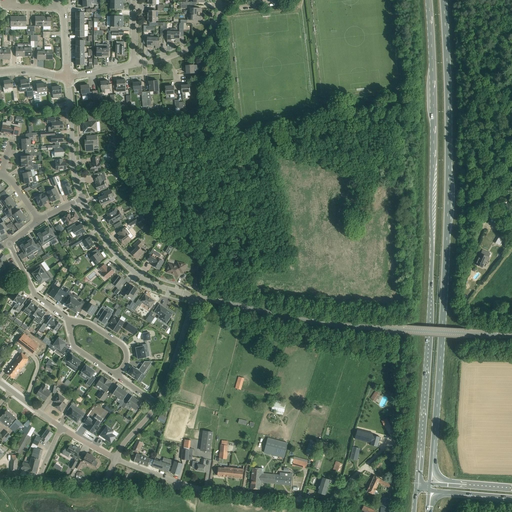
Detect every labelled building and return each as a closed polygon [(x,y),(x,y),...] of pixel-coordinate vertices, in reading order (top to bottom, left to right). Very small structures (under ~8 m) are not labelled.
[(101,9),(97,9),(97,12),(97,18),(94,19),(94,22),(98,22),(102,22),(102,12),(101,12),(101,9)] [(103,33),(103,30),(98,30),(94,30),(94,41),(97,41),(97,33),(103,33)] [(124,41),(121,41),(121,45),(117,45),(116,53),(120,53),(120,55),(119,55),(124,55),(124,41)] [(194,65),(186,66),(187,74),(194,73),(198,73),(197,65),(194,65)] [(27,95),(33,95),(33,91),(32,86),(29,86),(28,79),(20,81),(21,88),(26,87),(27,93),(27,95)] [(126,87),(125,80),(117,80),(117,84),(116,84),(117,92),(126,91),(125,87),(126,87)] [(109,81),(101,82),(102,90),(102,92),(105,92),(105,89),(110,89),(109,81)] [(159,94),(158,81),(149,81),(149,85),(149,86),(150,86),(150,92),(154,91),(154,94),(159,94)] [(142,92),(141,82),(133,83),(134,90),(139,90),(139,95),(142,95),(142,92)] [(33,91),(33,95),(34,102),(40,101),(39,92),(46,92),(45,83),(36,84),(37,91),(33,91)] [(90,92),(89,85),(81,86),(82,97),(88,96),(88,98),(94,98),(94,99),(98,99),(97,91),(93,91),(90,92)] [(190,85),(182,85),(182,98),(186,98),(185,92),(190,92),(190,85)] [(60,86),(51,87),(53,98),(57,98),(61,97),(60,86)] [(174,86),(166,87),(166,89),(166,90),(166,95),(170,95),(170,97),(174,97),(174,86)] [(48,128),(48,132),(53,131),(53,129),(62,128),(62,122),(58,122),(58,121),(55,121),(54,117),(45,118),(45,123),(51,123),(52,126),(49,126),(49,128),(48,128)] [(4,132),(7,133),(9,121),(6,121),(6,123),(2,122),(1,133),(4,133),(4,132)] [(96,122),(83,123),(84,132),(97,131),(96,122)] [(15,124),(13,135),(19,136),(21,123),(18,123),(18,125),(15,124)] [(51,143),(55,143),(55,145),(60,145),(60,142),(63,142),(63,134),(54,135),(54,131),(53,131),(48,132),(40,132),(40,137),(51,136),(51,143)] [(85,140),(86,151),(94,151),(93,145),(97,145),(97,135),(88,136),(88,140),(85,140)] [(32,149),(32,152),(37,152),(37,149),(34,149),(34,147),(30,147),(30,144),(21,145),(22,150),(32,149)] [(63,148),(54,148),(54,152),(51,152),(52,157),(54,157),(63,156),(63,153),(64,153),(64,151),(63,151),(63,148)] [(99,162),(99,156),(93,157),(93,162),(94,162),(94,163),(90,164),(91,171),(101,170),(100,162),(99,162)] [(63,162),(63,159),(55,159),(56,163),(55,163),(56,170),(66,169),(65,162),(63,162)] [(31,161),(22,162),(23,167),(32,167),(32,170),(38,169),(37,165),(31,164),(31,161)] [(104,172),(94,174),(95,178),(97,183),(95,184),(98,191),(106,188),(104,181),(106,180),(104,172)] [(32,177),(23,179),(25,184),(28,183),(29,187),(37,184),(35,176),(32,177)] [(58,176),(55,178),(57,184),(59,189),(62,188),(65,195),(72,193),(68,183),(61,186),(58,176)] [(59,198),(55,188),(47,192),(52,202),(59,198)] [(114,196),(111,189),(103,192),(104,196),(98,198),(99,198),(98,198),(99,201),(100,200),(101,205),(111,202),(109,198),(114,196)] [(41,194),(35,197),(40,206),(46,203),(45,201),(48,200),(44,193),(41,194)] [(0,203),(2,207),(5,205),(12,200),(9,196),(1,202),(0,200),(0,203)] [(4,213),(6,215),(12,211),(11,209),(16,205),(12,200),(5,205),(7,208),(4,210),(5,212),(4,213)] [(119,213),(116,207),(107,213),(109,216),(106,218),(111,224),(122,218),(119,213)] [(12,222),(15,220),(15,219),(22,214),(19,210),(14,213),(12,211),(6,215),(8,218),(9,217),(12,222)] [(79,218),(75,213),(71,215),(70,214),(63,218),(67,226),(74,221),(79,218)] [(15,219),(15,220),(17,222),(14,224),(18,230),(21,228),(19,224),(25,219),(22,214),(15,219)] [(130,226),(138,221),(135,217),(128,222),(130,226)] [(60,224),(55,227),(59,233),(64,230),(60,224)] [(76,227),(75,224),(67,229),(70,233),(74,231),(78,238),(82,236),(81,234),(86,231),(83,227),(82,226),(82,225),(81,224),(76,227)] [(47,227),(43,230),(50,241),(59,236),(55,231),(53,233),(49,227),(48,229),(47,227)] [(130,234),(125,228),(118,233),(120,236),(118,237),(124,245),(131,239),(128,235),(130,234)] [(50,241),(43,230),(39,232),(40,233),(38,234),(42,239),(39,241),(42,247),(50,241)] [(94,245),(89,237),(83,241),(87,249),(94,245)] [(30,239),(26,241),(33,253),(41,248),(38,243),(35,245),(32,239),(30,240),(30,239)] [(78,240),(70,245),(72,249),(80,243),(78,240)] [(143,244),(139,240),(133,246),(136,248),(131,253),(137,258),(143,252),(139,247),(143,244)] [(33,253),(26,241),(22,244),(23,245),(21,246),(24,251),(21,253),(25,258),(33,253)] [(165,252),(169,255),(174,246),(170,244),(165,252)] [(97,249),(89,254),(91,257),(91,258),(95,265),(102,259),(99,255),(101,254),(99,251),(98,251),(97,249)] [(149,257),(147,260),(150,262),(151,262),(153,263),(152,265),(159,269),(164,261),(157,257),(157,258),(156,257),(158,253),(151,249),(147,256),(149,257)] [(486,252),(482,250),(482,254),(481,254),(476,265),(482,268),(485,261),(487,262),(491,253),(487,251),(486,252)] [(176,266),(169,264),(166,272),(179,275),(179,272),(183,273),(186,264),(177,262),(176,266)] [(33,276),(36,279),(45,273),(47,271),(41,263),(36,267),(38,270),(33,273),(34,275),(33,276)] [(108,268),(105,264),(100,269),(102,272),(102,273),(107,279),(114,272),(114,271),(114,270),(113,269),(112,269),(111,269),(109,267),(108,268)] [(45,273),(36,279),(38,283),(39,282),(41,284),(46,280),(48,283),(53,279),(51,276),(49,278),(45,273)] [(124,280),(119,276),(113,283),(118,287),(124,280)] [(51,296),(54,298),(61,288),(56,285),(58,282),(55,280),(51,286),(54,288),(50,294),(51,295),(51,296)] [(139,290),(132,285),(128,291),(125,289),(122,294),(127,298),(128,295),(133,298),(135,294),(136,294),(139,290)] [(64,295),(67,297),(70,292),(71,291),(68,289),(65,292),(61,289),(61,288),(54,298),(54,299),(57,301),(58,300),(60,301),(64,295)] [(17,303),(22,296),(22,295),(17,292),(16,292),(14,291),(11,295),(13,296),(11,299),(16,303),(17,303)] [(71,309),(76,300),(73,298),(75,295),(70,292),(67,297),(66,299),(68,300),(65,305),(71,309)] [(155,301),(145,294),(140,301),(138,305),(139,305),(138,306),(140,307),(143,303),(150,308),(155,301)] [(22,296),(17,303),(19,305),(16,310),(19,313),(25,304),(24,303),(26,299),(22,296)] [(91,299),(85,310),(88,311),(87,312),(93,316),(98,308),(95,306),(97,303),(91,299)] [(80,303),(76,300),(71,309),(77,313),(80,308),(82,309),(86,303),(82,300),(80,303)] [(126,307),(131,310),(135,303),(132,301),(129,305),(128,304),(126,307)] [(31,313),(36,306),(31,302),(30,304),(28,302),(24,308),(26,310),(24,312),(29,316),(31,313)] [(158,318),(166,323),(173,313),(160,304),(154,312),(160,316),(158,318)] [(36,317),(41,310),(41,309),(36,306),(31,313),(36,317)] [(100,317),(99,319),(105,324),(111,314),(105,310),(101,308),(96,315),(100,317)] [(36,317),(34,320),(39,324),(40,323),(41,324),(46,318),(44,316),(46,313),(41,310),(36,317)] [(152,315),(150,314),(146,320),(151,324),(155,318),(152,315)] [(112,324),(110,328),(117,332),(124,322),(117,317),(116,318),(113,316),(109,322),(112,324)] [(51,328),(56,321),(52,317),(49,321),(48,320),(45,324),(44,323),(39,329),(43,331),(47,325),(51,328)] [(57,320),(56,321),(51,328),(56,332),(62,324),(57,320)] [(134,334),(137,329),(128,324),(125,329),(134,334)] [(64,340),(60,337),(57,341),(54,346),(57,348),(56,350),(63,355),(68,348),(65,346),(65,345),(66,343),(64,341),(64,340)] [(25,348),(33,354),(40,345),(32,339),(25,348)] [(141,347),(136,348),(137,352),(137,355),(138,359),(146,357),(150,356),(149,352),(145,353),(144,347),(148,347),(147,344),(141,345),(141,347)] [(25,355),(26,353),(19,348),(17,350),(21,353),(6,373),(9,375),(12,372),(13,373),(15,370),(18,366),(23,359),(22,358),(25,355)] [(27,354),(26,353),(25,355),(22,358),(23,359),(18,366),(15,370),(13,373),(12,372),(9,375),(14,379),(29,359),(26,356),(27,354)] [(68,355),(63,361),(69,365),(71,363),(77,367),(81,361),(73,355),(71,357),(68,355)] [(87,365),(86,365),(82,371),(81,371),(82,372),(90,378),(86,384),(90,387),(96,378),(92,375),(95,371),(95,372),(95,371),(92,369),(92,368),(91,369),(90,368),(90,367),(86,365),(87,365)] [(143,374),(147,369),(142,365),(139,369),(136,368),(136,369),(133,366),(128,373),(137,380),(142,373),(143,374)] [(97,396),(104,401),(109,394),(105,392),(112,383),(110,383),(111,382),(105,377),(104,378),(102,377),(97,384),(103,388),(97,396)] [(238,377),(235,388),(241,390),(244,378),(238,377)] [(48,387),(44,384),(42,388),(41,388),(37,395),(45,400),(50,394),(49,393),(51,391),(47,388),(48,387)] [(113,394),(118,397),(123,390),(118,386),(113,394)] [(123,390),(118,397),(123,401),(128,393),(123,390)] [(370,398),(374,401),(380,392),(376,390),(370,398)] [(65,399),(58,394),(55,400),(54,401),(57,403),(54,407),(60,411),(61,411),(62,411),(66,405),(62,402),(65,399)] [(132,407),(137,399),(132,396),(127,404),(132,407)] [(142,403),(137,399),(132,407),(137,410),(142,403)] [(272,406),(271,411),(279,412),(279,414),(283,415),(283,413),(284,414),(286,403),(277,401),(274,400),(273,404),(272,406)] [(68,416),(77,422),(79,419),(81,420),(85,414),(81,411),(79,413),(73,409),(75,406),(72,404),(68,410),(71,412),(68,416)] [(104,409),(112,414),(114,410),(107,405),(104,409)] [(16,418),(7,410),(0,417),(0,420),(3,423),(6,426),(9,426),(16,418)] [(165,422),(167,417),(159,414),(157,419),(165,422)] [(87,429),(93,433),(96,430),(99,427),(98,426),(100,423),(94,418),(93,420),(89,417),(84,423),(89,426),(87,429)] [(13,424),(17,429),(23,425),(17,420),(13,424)] [(25,431),(24,433),(31,436),(34,431),(25,426),(23,430),(25,431)] [(103,430),(99,436),(104,439),(105,437),(111,442),(116,435),(112,433),(114,430),(107,426),(104,431),(103,430)] [(53,433),(47,429),(42,437),(43,437),(41,439),(41,440),(42,441),(45,443),(47,440),(48,440),(53,433)] [(0,440),(3,442),(10,434),(6,430),(2,435),(0,433),(0,440)] [(373,434),(357,430),(355,439),(371,442),(371,445),(378,447),(380,437),(373,434)] [(31,436),(24,433),(21,439),(19,438),(18,441),(19,442),(14,450),(21,454),(31,436)] [(284,458),(287,448),(288,443),(288,442),(268,437),(264,453),(284,458)] [(143,443),(137,440),(133,450),(137,452),(138,450),(140,451),(143,443)] [(200,451),(211,452),(212,441),(202,440),(200,451)] [(328,443),(322,441),(314,466),(320,467),(328,443)] [(77,456),(81,449),(71,444),(68,450),(66,448),(63,451),(63,454),(68,457),(71,453),(74,455),(72,458),(75,459),(77,456)] [(43,450),(34,447),(30,464),(23,462),(21,469),(28,471),(36,473),(37,473),(43,450)] [(357,460),(358,457),(360,448),(353,447),(351,456),(350,459),(357,460)] [(96,458),(87,453),(83,460),(92,465),(96,467),(98,462),(95,461),(96,458)] [(151,459),(137,454),(134,461),(148,466),(151,459)] [(308,460),(295,456),(293,465),(306,468),(308,460)] [(172,472),(174,466),(172,465),(174,460),(164,457),(162,461),(155,459),(152,467),(168,472),(171,473),(172,472)] [(206,459),(202,459),(201,464),(198,464),(198,462),(193,461),(192,467),(197,468),(196,470),(205,472),(206,465),(205,465),(206,459)] [(175,461),(174,466),(172,472),(179,475),(183,464),(175,461)] [(230,477),(231,467),(225,467),(224,468),(219,467),(218,476),(230,477)] [(231,467),(230,477),(242,478),(244,469),(231,467)] [(275,484),(276,474),(262,473),(263,469),(253,468),(251,489),(260,489),(261,482),(275,484)] [(276,474),(275,484),(291,485),(292,476),(289,476),(289,473),(280,472),(280,475),(276,474)] [(379,482),(379,483),(391,488),(393,484),(374,476),(373,479),(379,482)] [(330,480),(322,477),(317,492),(325,495),(330,480)] [(379,482),(373,479),(367,491),(373,494),(379,483),(379,482)] [(389,511),(391,498),(382,497),(380,511),(389,511)]
